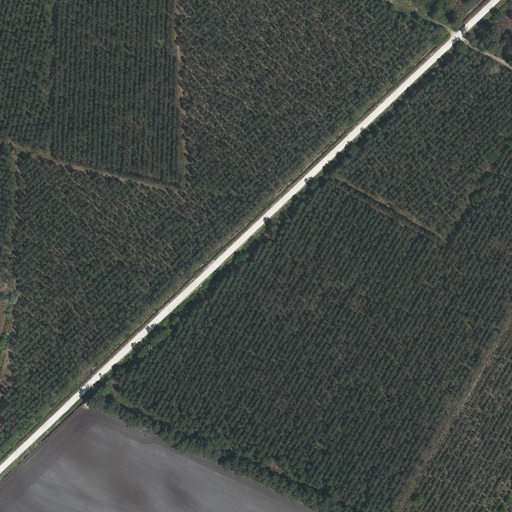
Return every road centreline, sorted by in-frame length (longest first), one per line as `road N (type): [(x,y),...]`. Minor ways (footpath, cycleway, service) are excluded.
road 1 (track): [(0,472),(500,0)]
road 2 (track): [(511,63),(384,0)]
